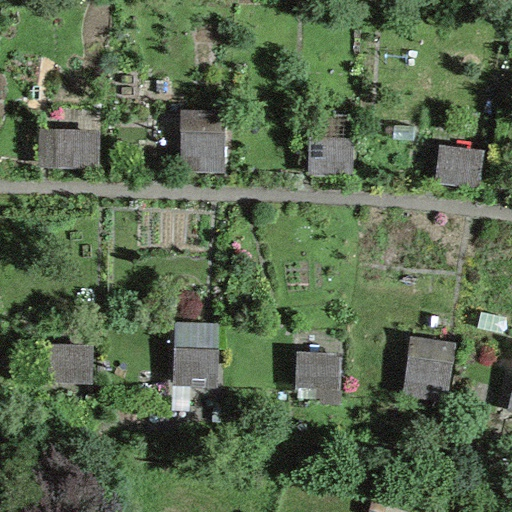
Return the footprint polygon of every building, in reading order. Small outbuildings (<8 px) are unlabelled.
[(95,161),(95,137),(59,136),(59,160),(95,161)] [(221,140),(185,139),(185,164),(220,165),(221,140)] [(314,143),(313,168),(349,169),(349,145),(314,143)] [(478,157),(443,152),(440,176),(475,180),(478,157)] [(88,375),(89,351),(53,350),(52,374),(88,375)] [(214,355),(178,354),(177,378),(213,380),(214,355)] [(337,360),(301,358),(300,382),(336,384),(337,360)] [(447,369),(411,364),(408,388),(443,393),(447,369)]
